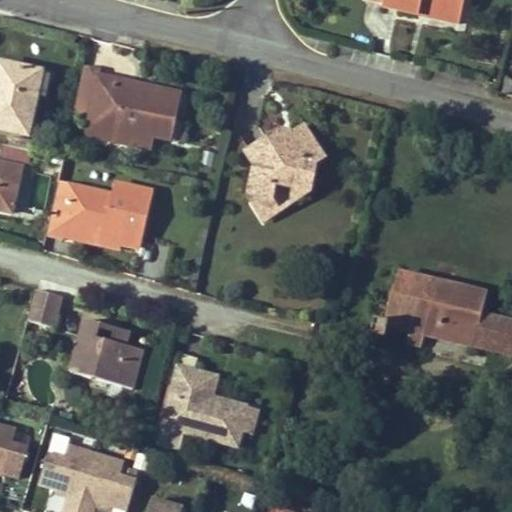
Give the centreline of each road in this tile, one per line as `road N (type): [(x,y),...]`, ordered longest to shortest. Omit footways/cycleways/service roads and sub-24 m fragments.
road 1 (residential): [(238,36),(511,119)]
road 2 (residential): [(97,0),(238,36)]
